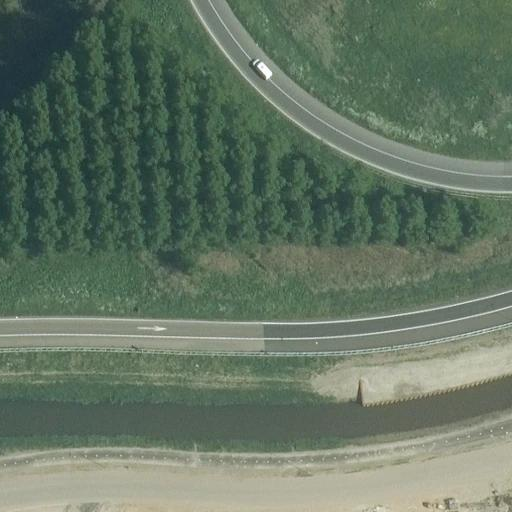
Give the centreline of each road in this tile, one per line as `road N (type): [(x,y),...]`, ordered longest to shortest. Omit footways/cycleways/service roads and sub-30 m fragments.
road 1 (unclassified): [(0,498),(364,484),(511,453)]
road 2 (motorway): [(0,328),(347,327),(511,298)]
road 3 (motorway): [(511,184),(454,181),(375,161),(301,119),(243,65),(196,0)]
